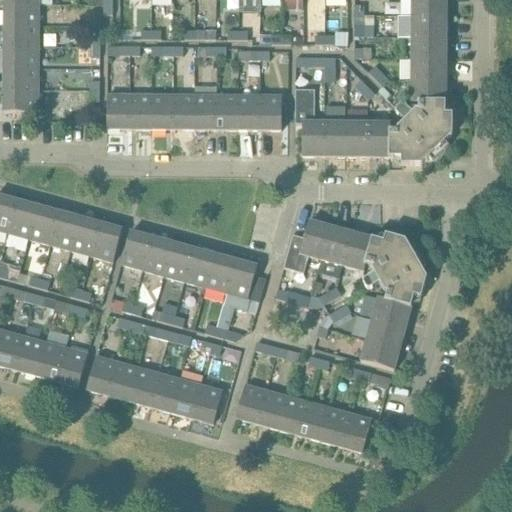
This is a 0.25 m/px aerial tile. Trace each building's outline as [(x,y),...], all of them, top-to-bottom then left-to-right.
[(237,0),(238,14),(260,14),(259,0),(237,0)] [(411,0),(412,18),(446,18),(445,0),(411,0)] [(4,28),(38,28),(38,7),(4,7),(4,28)] [(112,8),(103,8),(103,18),(112,18),(112,8)] [(354,8),(354,18),(363,18),(363,8),(354,8)] [(354,18),(354,39),(374,39),(374,27),(363,27),(363,18),(354,18)] [(412,18),(398,18),(398,40),(411,40),(446,40),(446,18),(412,18)] [(4,28),(4,50),(38,50),(38,28),(4,28)] [(151,42),(151,33),(141,33),(141,42),(151,42)] [(151,42),(161,42),(161,33),(151,33),(151,42)] [(184,42),(194,43),(194,33),(184,33),(184,42)] [(204,34),(194,33),(194,43),(204,43),(204,34)] [(227,43),(237,43),(237,34),(227,34),(227,43)] [(247,34),(237,34),(237,43),(247,43),(247,34)] [(271,47),(281,47),(281,38),(271,38),(271,47)] [(292,38),(281,38),(281,47),(292,47),(292,38)] [(314,47),(324,48),(324,39),(314,38),(314,47)] [(335,39),(324,39),(324,48),(335,48),(335,39)] [(91,40),(91,51),(100,51),(100,40),(91,40)] [(411,40),(411,61),(446,62),(446,40),(411,40)] [(130,49),(120,49),(119,58),(130,58),(130,49)] [(140,49),(130,49),(130,58),(140,58),(140,49)] [(4,71),(38,72),(38,50),(4,50),(4,71)] [(173,50),(163,50),(162,59),(173,59),(173,50)] [(183,50),(173,50),(173,59),(183,59),(183,50)] [(216,50),(206,50),(206,59),(216,59),(216,50)] [(226,50),(216,50),(216,59),(226,59),(226,50)] [(100,51),(91,51),(91,61),(100,61),(100,51)] [(354,61),(363,61),(363,51),(354,51),(354,61)] [(259,54),(249,54),(249,63),(259,63),(259,54)] [(270,54),(259,54),(259,63),(269,63),(270,54)] [(315,70),(325,70),(325,61),(315,61),(315,70)] [(325,61),(325,70),(335,70),(335,61),(325,61)] [(446,62),(411,61),(411,83),(445,83),(446,62)] [(375,82),(382,76),(374,69),(368,75),(375,82)] [(4,71),(4,93),(38,93),(38,72),(4,71)] [(389,83),(388,83),(382,76),(375,82),(382,90),(389,83)] [(354,89),(361,96),(368,90),(360,83),(354,89)] [(445,83),(411,83),(411,106),(418,106),(418,104),(445,105),(445,83)] [(90,84),(90,94),(99,94),(99,84),(90,84)] [(375,97),(368,90),(361,96),(368,104),(375,97)] [(302,159),(324,160),(325,126),(314,125),(315,92),(296,92),(295,126),(302,126),(302,159)] [(38,93),(4,93),(3,115),(38,115),(38,93)] [(99,94),(90,94),(90,104),(99,104),(99,94)] [(107,98),(107,124),(107,132),(129,132),(129,98),(107,98)] [(151,98),(129,98),(129,132),(151,132),(151,98)] [(172,133),(173,99),(151,98),(151,132),(172,133)] [(194,99),(173,99),(172,133),(194,133),(194,99)] [(216,99),(194,99),(194,133),(216,133),(216,99)] [(237,99),(216,99),(216,133),(237,133),(237,99)] [(259,99),(237,99),(237,133),(259,133),(259,99)] [(282,99),(259,99),(259,133),(281,133),(282,99)] [(445,117),(445,105),(418,104),(418,106),(418,119),(404,133),(390,133),(389,133),(389,160),(401,160),(401,167),(422,168),(452,137),(452,117),(445,117)] [(346,160),(346,126),(325,126),(324,160),(346,160)] [(346,160),(368,160),(368,126),(346,126),(346,160)] [(389,133),(390,133),(390,126),(368,126),(368,160),(389,160),(389,133)] [(0,233),(8,236),(17,203),(0,198),(0,233)] [(8,236),(29,242),(38,209),(17,203),(8,236)] [(29,242),(50,247),(59,214),(38,209),(29,242)] [(50,247),(70,253),(80,220),(59,214),(50,247)] [(70,253),(91,259),(100,226),(80,220),(70,253)] [(308,259),(321,262),(330,230),(309,224),(304,241),(293,237),(283,271),(304,276),(308,259)] [(113,265),(122,232),(100,226),(91,259),(113,265)] [(351,235),(330,230),(321,262),(318,275),(339,281),(340,277),(342,268),(351,235)] [(121,267),(143,273),(152,240),(130,234),(121,267)] [(351,235),(342,268),(364,274),(366,267),(365,267),(372,241),(351,235)] [(383,244),(372,241),(365,267),(366,267),(379,271),(389,288),(385,302),(385,303),(411,310),(414,298),(421,300),(426,280),(405,243),(385,237),(383,244)] [(143,273),(164,279),(173,246),(152,240),(143,273)] [(173,246),(164,279),(184,284),(193,251),(173,246)] [(214,257),(193,251),(184,284),(205,290),(214,257)] [(214,257),(205,290),(226,296),(235,263),(214,257)] [(257,269),(235,263),(226,296),(260,305),(266,283),(254,279),(257,269)] [(8,273),(0,270),(0,279),(6,281),(8,273)] [(28,287),(38,290),(40,281),(30,279),(28,287)] [(38,290),(48,293),(50,284),(40,281),(38,290)] [(80,302),(82,293),(72,290),(70,299),(80,302)] [(337,290),(328,295),(332,303),(341,298),(337,290)] [(275,301),(285,304),(287,295),(277,292),(275,301)] [(80,302),(89,304),(92,296),(82,293),(80,302)] [(24,303),(33,306),(36,297),(26,294),(24,303)] [(332,303),(328,295),(310,305),(308,310),(316,312),(332,303)] [(36,297),(33,306),(43,309),(46,300),(36,297)] [(385,303),(385,302),(378,300),(372,321),(405,330),(411,310),(385,303)] [(57,303),(54,312),(75,317),(78,309),(57,303)] [(131,316),(134,307),(123,304),(121,313),(131,316)] [(154,313),(152,322),(173,327),(175,318),(177,309),(164,306),(161,315),(154,313)] [(131,316),(141,318),(143,310),(134,307),(131,316)] [(346,307),(338,312),(342,320),(351,315),(346,307)] [(78,309),(75,317),(85,320),(88,311),(78,309)] [(338,312),(329,317),(333,325),(342,320),(338,312)] [(185,321),(175,318),(173,327),(182,330),(185,321)] [(129,323),(119,320),(117,329),(127,332),(129,323)] [(399,351),(405,330),(372,321),(366,342),(399,351)] [(127,332),(148,337),(150,329),(129,323),(127,332)] [(204,336),(214,339),(217,330),(207,327),(204,336)] [(148,337),(168,343),(171,334),(150,329),(148,337)] [(319,329),(316,339),(325,341),(328,331),(319,329)] [(227,332),(217,330),(214,339),(224,341),(227,332)] [(0,345),(0,368),(15,373),(24,340),(3,334),(0,345)] [(171,334),(168,343),(178,346),(181,337),(171,334)] [(15,373),(36,379),(45,345),(24,340),(15,373)] [(360,364),(393,373),(394,373),(399,351),(366,342),(360,364)] [(200,352),(210,355),(212,346),(202,343),(200,352)] [(254,353),(276,359),(278,350),(257,344),(254,353)] [(36,379),(57,384),(66,351),(45,345),(36,379)] [(212,346),(210,355),(220,357),(222,348),(212,346)] [(278,350),(276,359),(286,362),(288,353),(278,350)] [(66,351),(57,384),(78,390),(87,357),(66,351)] [(87,392),(108,398),(117,365),(96,359),(87,392)] [(308,368),(318,370),(320,362),(310,359),(308,368)] [(320,362),(318,370),(328,373),(330,364),(320,362)] [(108,398),(129,404),(138,371),(117,365),(108,398)] [(349,379),(359,382),(362,373),(352,370),(349,379)] [(129,404),(150,410),(159,377),(138,371),(129,404)] [(362,373),(359,382),(369,384),(371,375),(362,373)] [(371,375),(369,384),(389,390),(391,381),(371,375)] [(150,410),(171,415),(180,382),(159,377),(150,410)] [(171,415),(192,421),(201,388),(180,382),(171,415)] [(201,388),(192,421),(213,427),(222,394),(201,388)] [(236,421),(257,427),(266,394),(245,388),(236,421)] [(257,427),(278,433),(287,400),(266,394),(257,427)] [(278,433),(299,438),(308,405),(287,400),(278,433)] [(299,438),(320,444),(329,411),(308,405),(299,438)] [(320,444),(341,450),(350,417),(329,411),(320,444)] [(350,417),(341,450),(362,456),(371,423),(350,417)]
